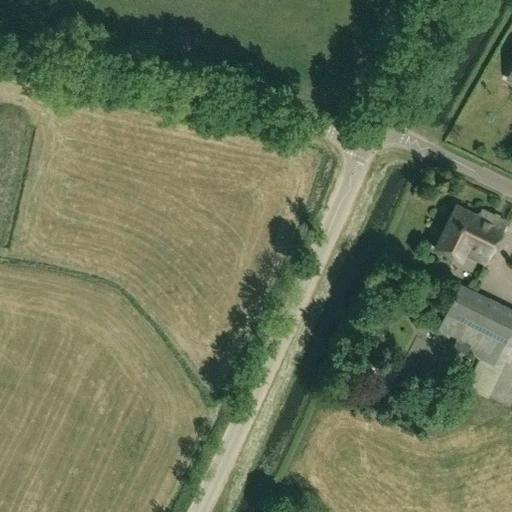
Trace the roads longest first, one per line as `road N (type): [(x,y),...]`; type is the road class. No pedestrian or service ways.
road 1 (tertiary): [(197,511),(372,133)]
road 2 (unclassified): [(372,133),(0,54)]
road 3 (tertiary): [(372,133),(439,0)]
road 4 (unclassified): [(511,186),(372,133)]
